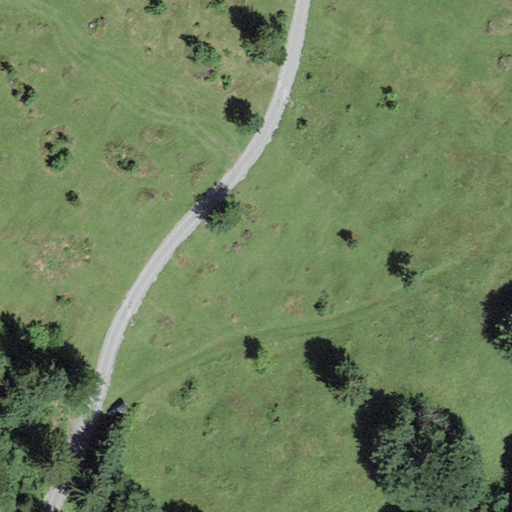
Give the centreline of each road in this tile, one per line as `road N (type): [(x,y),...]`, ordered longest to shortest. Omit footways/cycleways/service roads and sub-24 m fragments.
road 1 (track): [(55,511),(113,336),(158,260),(253,150),(294,51),(302,0)]
road 2 (track): [(85,427),(152,380),(244,333),(313,325),(487,257)]
road 3 (track): [(263,131),(103,55),(31,0)]
